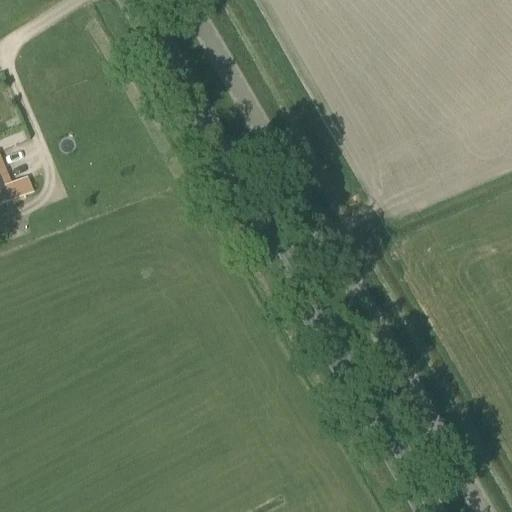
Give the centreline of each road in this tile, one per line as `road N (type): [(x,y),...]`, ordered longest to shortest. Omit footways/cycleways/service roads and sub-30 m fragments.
road 1 (primary): [(430,511),(134,0)]
road 2 (unclassified): [(405,377),(187,0)]
road 3 (unclassified): [(482,511),(405,377)]
